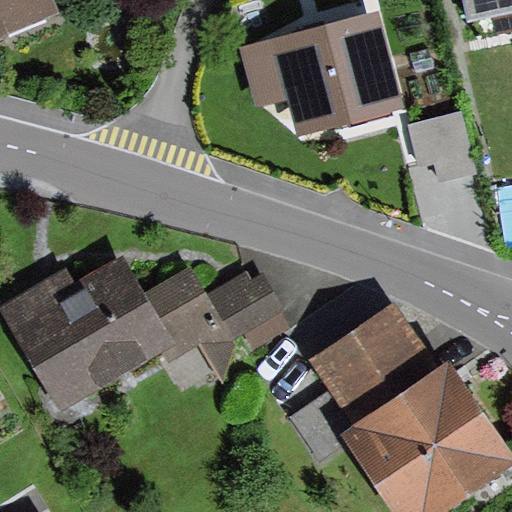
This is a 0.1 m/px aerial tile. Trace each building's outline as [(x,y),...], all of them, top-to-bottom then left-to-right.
[(0,0),(0,22),(41,5),(39,0),(0,0)] [(511,0),(500,0),(505,20),(511,18),(511,0)] [(367,24),(274,49),(284,88),(296,84),(307,121),(388,99),(367,24)] [(415,117),(425,176),(479,166),(468,107),(415,117)] [(205,298),(190,273),(140,302),(119,268),(71,296),(62,280),(12,310),(64,398),(160,342),(168,356),(208,333),(227,338),(204,299),(205,298)] [(278,308),(261,279),(251,285),(244,275),(205,298),(204,299),(227,338),(278,308)] [(501,457),(446,376),(436,383),(390,315),(323,360),(340,384),(291,417),(320,459),(358,433),(411,511),(414,511),(422,507),(424,509),(501,457)]
